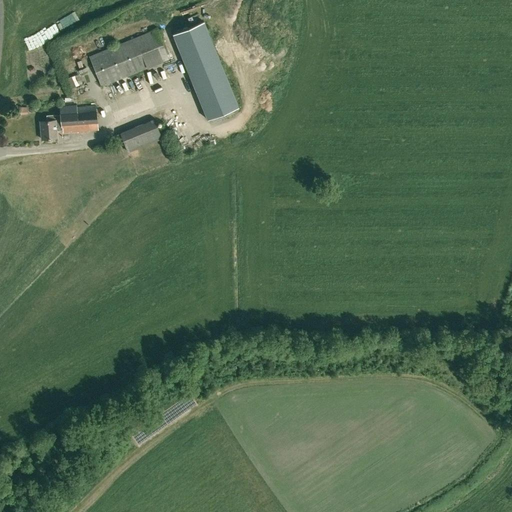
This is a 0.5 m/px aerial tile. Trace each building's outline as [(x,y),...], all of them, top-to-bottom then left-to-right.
[(173,34),(208,120),(239,107),(204,21),(173,34)] [(102,86),(169,59),(157,29),(90,56),(102,86)] [(168,77),(179,73),(177,64),(171,66),(172,68),(166,70),(168,77)] [(143,85),(140,75),(132,78),(117,82),(120,92),(143,85)] [(98,130),(96,105),(77,106),(77,105),(61,106),(61,115),(55,115),(47,115),(47,121),(40,121),(42,139),(57,138),(57,130),(63,130),(63,133),(98,130)] [(178,116),(171,118),(175,135),(182,133),(178,116)] [(125,145),(128,152),(144,146),(162,138),(162,136),(167,134),(164,126),(158,129),(154,118),(120,133),(122,139),(125,145)] [(189,134),(191,147),(199,146),(196,133),(189,134)] [(204,150),(212,147),(210,141),(202,143),(204,150)]
